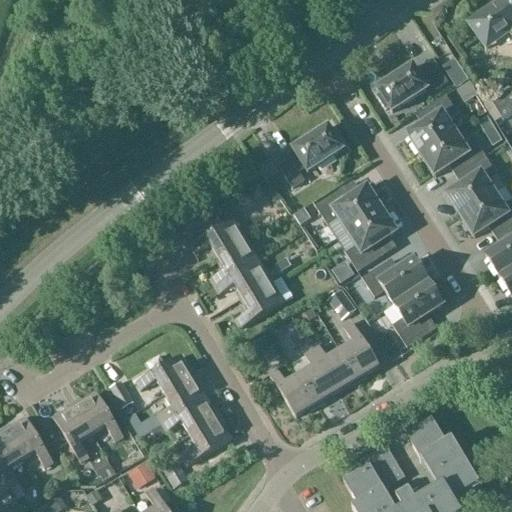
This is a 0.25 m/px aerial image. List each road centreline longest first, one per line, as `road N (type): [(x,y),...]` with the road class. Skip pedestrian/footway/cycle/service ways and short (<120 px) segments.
road 1 (secondary): [(0,309),(99,220),(317,61)]
road 2 (residential): [(317,61),(480,314)]
road 3 (residential): [(284,481),(454,376),(487,380),(511,399)]
road 4 (residential): [(284,481),(178,301)]
road 5 (residential): [(178,301),(25,397)]
